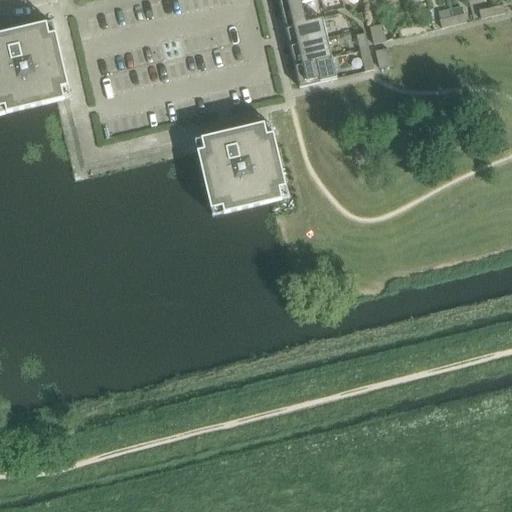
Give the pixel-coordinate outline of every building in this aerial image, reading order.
[(277,0),(285,29),(306,24),(306,23),(302,5),(321,1),(320,0),(277,0)] [(503,7),(491,9),(493,18),(505,15),(503,7)] [(491,9),(479,12),(481,21),(493,18),(491,9)] [(366,14),(355,17),(363,23),(368,21),(366,14)] [(464,16),(452,19),(454,27),(466,24),(464,16)] [(306,24),(285,29),(290,49),(328,40),(323,19),(306,23),(306,24)] [(452,19),(439,22),(441,30),(454,27),(452,19)] [(0,116),(71,99),(53,23),(0,35),(0,116)] [(411,28),(413,37),(425,34),(423,26),(411,28)] [(382,27),(370,29),(372,38),(384,35),(382,27)] [(411,28),(399,31),(401,40),(413,37),(411,28)] [(365,35),(356,37),(359,49),(368,47),(365,35)] [(384,35),(372,38),(374,46),(386,43),(384,35)] [(328,40),(290,49),(294,69),(332,60),(328,40)] [(368,47),(359,49),(362,61),(370,59),(368,47)] [(388,50),(375,53),(377,62),(390,59),(388,50)] [(370,59),(362,61),(365,73),(373,71),(370,59)] [(390,59),(377,62),(379,70),(392,67),(390,59)] [(332,60),(294,69),(299,90),(337,80),(332,60)] [(271,124),(194,142),(198,156),(214,218),(289,200),(271,124)]
